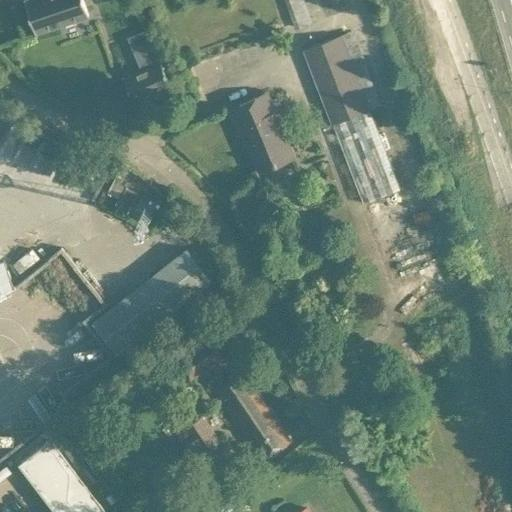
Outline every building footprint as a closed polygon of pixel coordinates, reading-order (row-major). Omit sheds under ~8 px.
[(89,16),(83,0),(23,0),(36,34),(89,16)] [(284,0),(296,29),(313,22),(305,0),(284,0)] [(124,58),(154,46),(146,26),(117,38),(124,58)] [(351,30),(303,49),(332,124),(332,123),(369,109),(380,105),(351,30)] [(171,87),(160,61),(123,77),(134,103),(171,87)] [(266,93),(249,100),(231,107),(242,135),(245,134),(260,171),(294,157),(266,93)] [(369,109),(332,123),(363,203),(399,189),(369,109)] [(116,175),(108,191),(118,197),(127,180),(116,175)] [(126,187),(115,207),(126,213),(137,193),(126,187)] [(92,321),(118,354),(212,279),(186,247),(92,321)] [(8,260),(0,261),(0,290),(15,286),(8,260)] [(207,333),(173,354),(188,381),(223,359),(207,333)] [(240,367),(223,379),(213,386),(261,462),(291,441),(240,367)] [(171,426),(196,460),(222,441),(203,414),(198,419),(192,411),(171,426)] [(105,511),(50,439),(33,452),(18,464),(54,511),(105,511)]
